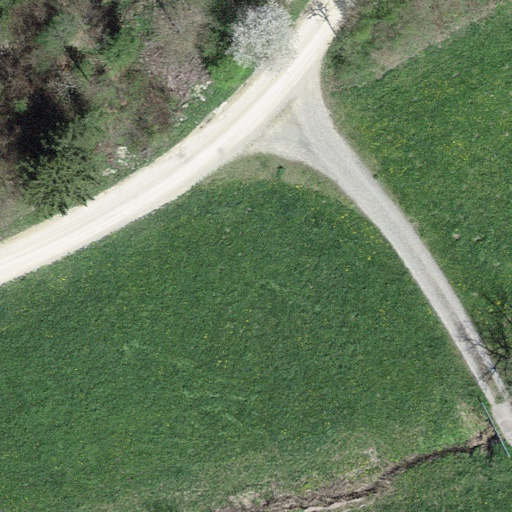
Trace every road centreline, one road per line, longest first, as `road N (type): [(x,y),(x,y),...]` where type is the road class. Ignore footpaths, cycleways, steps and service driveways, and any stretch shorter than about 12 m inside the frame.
road 1 (track): [(347,0),(311,60),(163,163),(0,235)]
road 2 (track): [(511,424),(311,60)]
